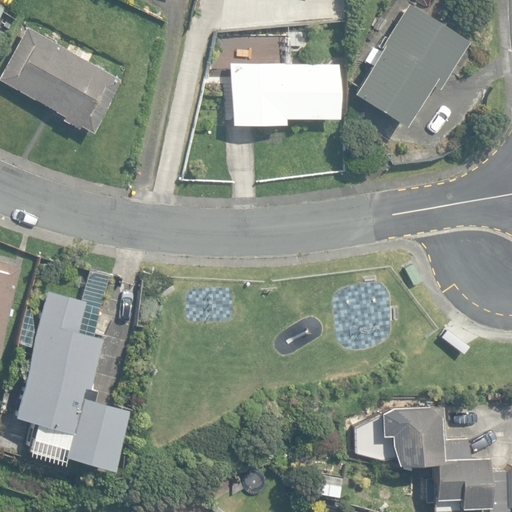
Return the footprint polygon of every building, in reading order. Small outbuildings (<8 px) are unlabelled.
[(350,93),(400,124),(426,82),(434,87),(464,40),(405,3),(377,48),(370,44),(362,58),(369,63),(350,93)] [(78,125),(90,131),(120,79),(25,26),(0,70),(0,80),(62,115),(60,118),(76,128),(78,125)] [(228,123),(282,123),(282,117),(334,117),(334,62),(228,62),(228,123)] [(0,329),(5,312),(8,313),(10,307),(7,306),(18,265),(0,260),(0,329)] [(61,450),(105,462),(122,404),(84,394),(101,337),(91,334),(108,273),(86,267),(77,298),(45,289),(9,415),(66,432),(61,450)] [(443,338),(459,351),(465,343),(449,330),(443,338)] [(429,510),(455,510),(455,505),(485,505),(485,508),(504,509),(504,470),(483,470),(483,455),(464,455),(464,437),(440,437),(441,405),(385,405),(385,462),(429,462),(429,510)] [(335,495),(336,489),(312,485),(311,491),(335,495)]
